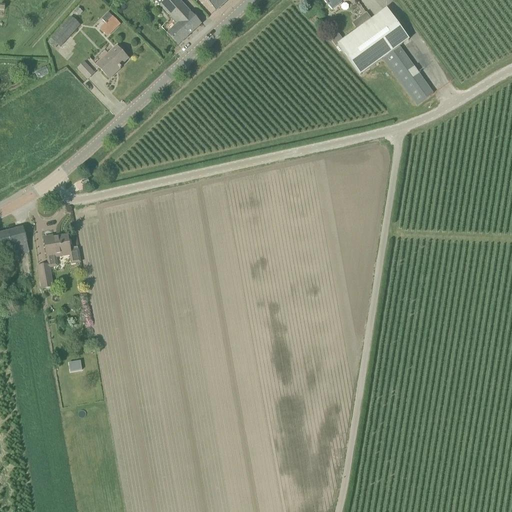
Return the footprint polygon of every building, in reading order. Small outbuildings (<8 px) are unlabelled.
[(201,25),(178,0),(156,0),(155,1),(177,25),(167,34),(178,46),(201,25)] [(204,0),(215,12),(228,0),(204,0)] [(322,0),(327,5),(326,5),(328,7),(332,11),(344,0),(322,0)] [(337,45),(338,46),(360,76),(383,60),(416,106),(433,94),(399,48),(409,40),(387,10),(372,20),(366,13),(352,24),(357,31),(337,45)] [(120,25),(112,16),(108,13),(102,19),(105,23),(99,29),(107,38),(120,25)] [(45,41),(47,43),(55,50),(58,46),(60,48),(80,26),(68,15),(45,41)] [(96,66),(109,80),(116,74),(114,72),(119,68),(120,70),(121,68),(120,67),(128,59),(116,47),(96,66)] [(77,69),(88,80),(94,74),(84,63),(77,69)] [(29,253),(23,228),(0,233),(0,251),(6,250),(8,258),(29,253)] [(49,265),(38,267),(42,290),(53,288),(50,269),(58,267),(57,259),(70,256),(71,264),(80,263),(78,251),(70,252),(68,236),(52,239),(52,240),(44,241),(47,259),(48,259),(49,265)] [(69,363),(71,372),(82,370),(80,361),(69,363)]
